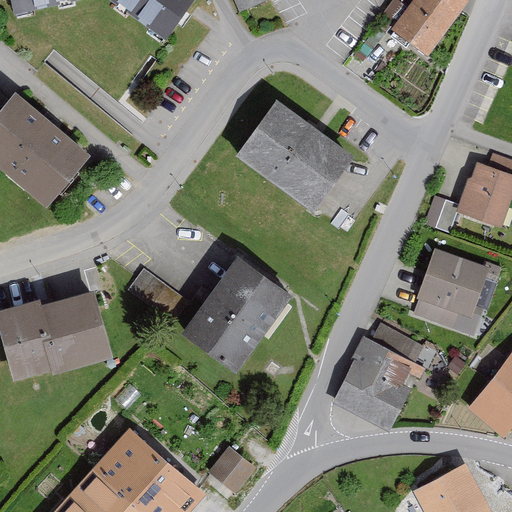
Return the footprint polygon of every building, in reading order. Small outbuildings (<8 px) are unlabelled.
[(17,0),(22,19),(111,0),(174,44),(204,1),(202,0),(17,0)] [(233,0),(239,15),(272,1),(275,0),(233,0)] [(409,0),(413,3),(392,33),(431,60),(471,2),(469,0),(409,0)] [(0,127),(0,165),(54,209),(95,158),(23,99),(0,127)] [(359,161),(282,108),(244,162),(320,215),(359,161)] [(489,168),(479,164),(460,214),(505,230),(511,210),(511,164),(493,157),(489,168)] [(491,270),(435,252),(414,317),(470,335),(491,270)] [(297,302),(243,263),(191,335),(246,374),(297,302)] [(164,289),(140,272),(125,292),(150,309),(164,289)] [(0,313),(18,381),(57,370),(58,375),(116,360),(99,293),(49,306),(47,301),(0,313)] [(371,344),(364,341),(332,404),(391,434),(425,369),(415,364),(422,350),(380,328),(371,344)] [(511,357),(471,411),(507,439),(511,432),(511,357)] [(133,431),(61,511),(192,511),(207,496),(133,431)] [(230,450),(208,476),(233,497),(255,471),(230,450)] [(491,511),(468,468),(418,495),(427,511),(491,511)]
